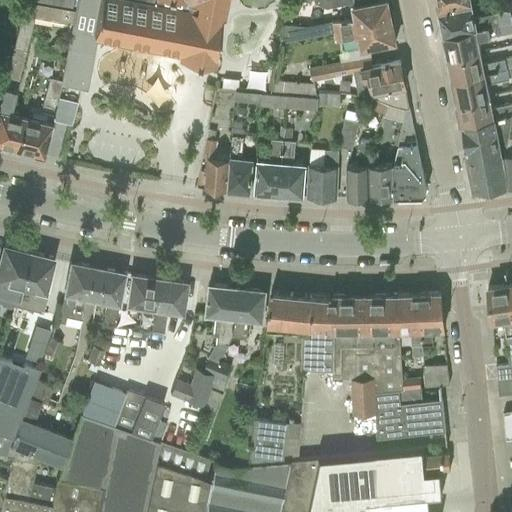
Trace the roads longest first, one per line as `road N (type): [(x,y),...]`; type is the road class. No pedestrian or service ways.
road 1 (residential): [(0,195),(126,228),(285,246),(458,243)]
road 2 (unclassified): [(458,243),(488,511)]
road 3 (residential): [(458,243),(408,0)]
